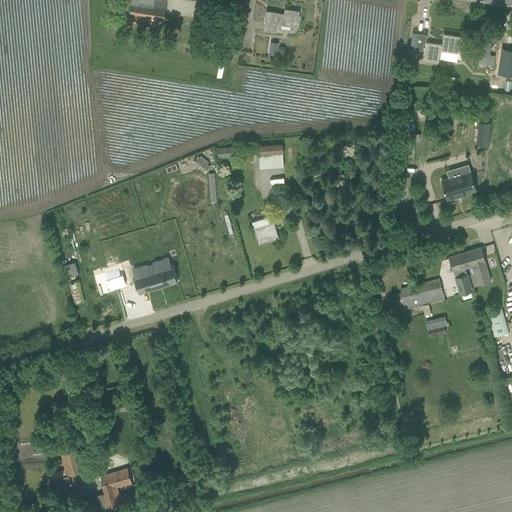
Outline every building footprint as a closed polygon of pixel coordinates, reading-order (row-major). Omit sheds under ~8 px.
[(131,0),(129,20),(165,26),(168,0),(154,0),(154,2),(138,0),(131,0)] [(297,27),(300,11),(285,9),(284,15),(278,14),(278,12),(266,10),(263,30),(275,32),(276,24),(297,27)] [(427,34),(420,33),(412,32),(410,48),(424,50),(423,61),(440,63),(442,51),(458,53),(461,36),(443,34),(442,44),(426,42),(427,34)] [(270,42),(269,54),(277,55),(278,42),(270,42)] [(494,64),(494,54),(490,54),(491,43),(479,42),(478,63),(494,64)] [(511,45),(501,44),(497,69),(511,71),(511,45)] [(459,114),(451,113),(446,113),(445,120),(450,121),(458,122),(459,114)] [(479,122),(476,145),(488,146),(491,123),(479,122)] [(421,132),(404,132),(404,153),(414,153),(414,140),(421,140),(421,132)] [(282,144),(267,145),(266,141),(258,142),(258,145),(259,154),(283,153),(282,144)] [(232,146),(219,147),(217,147),(218,158),(235,156),(234,146),(232,146)] [(210,167),(204,161),(199,167),(198,168),(205,173),(210,167)] [(447,200),(477,191),(471,172),(441,181),(447,200)] [(259,244),(279,238),(274,221),(270,223),(268,216),(252,221),(259,244)] [(31,248),(42,245),(37,226),(26,229),(31,248)] [(473,266),(474,270),(478,285),(491,281),(485,262),(481,247),(465,252),(468,267),(473,266)] [(461,295),(471,292),(471,289),(465,268),(468,267),(465,252),(449,256),(454,272),(456,277),(461,295)] [(155,270),(135,276),(134,277),(139,294),(178,282),(172,265),(171,265),(169,257),(163,259),(163,260),(159,261),(159,260),(153,262),(153,263),(155,270)] [(63,265),(66,277),(74,275),(71,263),(63,265)] [(96,280),(101,295),(127,287),(122,272),(96,280)] [(406,309),(445,299),(439,279),(401,289),(406,309)] [(85,301),(79,281),(69,284),(75,304),(85,301)] [(511,321),(511,307),(511,305),(485,313),(490,328),(511,321)] [(443,324),(447,323),(444,314),(424,320),(429,336),(445,332),(443,324)] [(130,410),(129,401),(120,402),(121,411),(130,410)] [(65,500),(76,497),(73,486),(72,486),(68,476),(84,472),(75,440),(59,444),(64,465),(65,470),(52,473),(57,492),(62,491),(65,500)] [(92,459),(98,457),(96,449),(90,451),(92,459)] [(100,476),(105,492),(111,511),(116,511),(124,510),(117,487),(125,484),(126,488),(133,486),(128,468),(100,476)]
